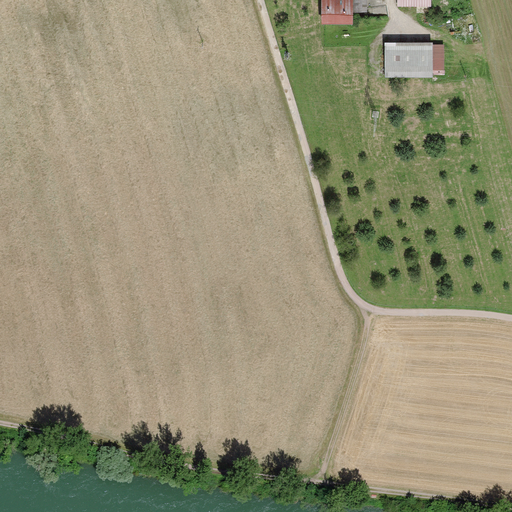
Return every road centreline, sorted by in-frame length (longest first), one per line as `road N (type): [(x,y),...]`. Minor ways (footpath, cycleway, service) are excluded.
road 1 (track): [(511,506),(206,470),(0,426)]
road 2 (track): [(511,318),(368,311),(350,296),(259,0)]
road 3 (track): [(368,311),(322,485)]
